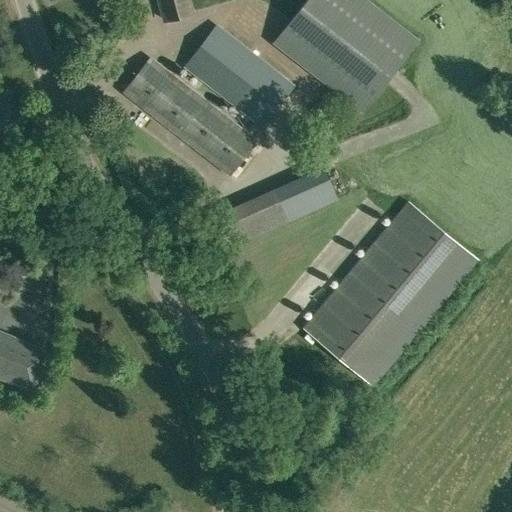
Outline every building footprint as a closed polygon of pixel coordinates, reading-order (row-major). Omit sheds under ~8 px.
[(190,13),(186,0),(159,0),(165,20),(190,13)] [(417,40),(365,0),(306,0),(273,43),(362,111),(417,40)] [(293,85),(216,26),(186,66),(263,124),(293,85)] [(257,139),(150,59),(125,92),(231,172),(257,139)] [(29,112),(9,103),(14,91),(0,84),(0,145),(11,150),(29,112)] [(250,240),(296,225),(289,202),(243,217),(250,240)] [(371,385),(477,260),(408,202),(304,327),(303,326),(302,328),(371,385)] [(47,353),(0,333),(0,376),(32,390),(47,353)]
